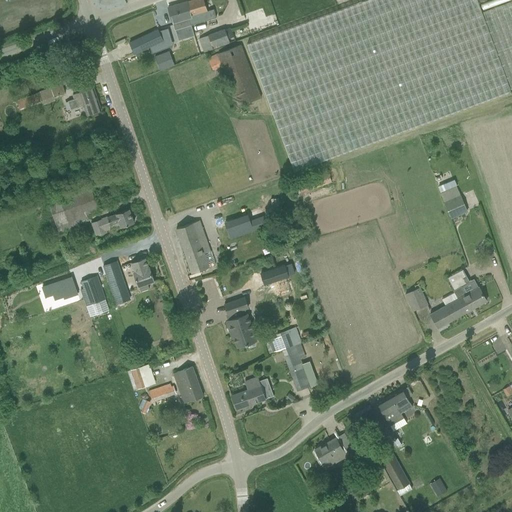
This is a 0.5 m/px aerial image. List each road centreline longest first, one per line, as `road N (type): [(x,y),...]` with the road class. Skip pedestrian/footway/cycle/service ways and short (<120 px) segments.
road 1 (tertiary): [(242,470),(95,22)]
road 2 (unclassified): [(242,470),(289,452),(361,396),(511,309)]
